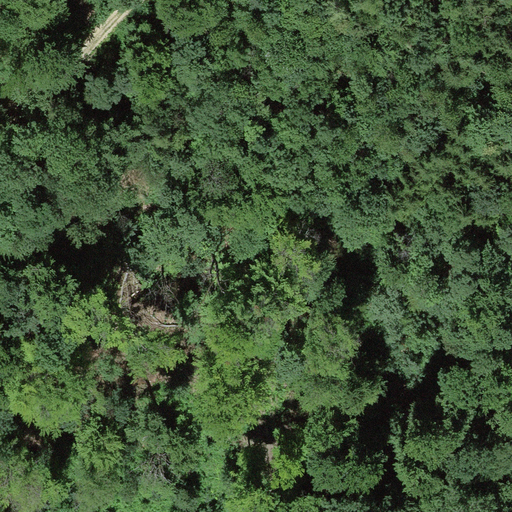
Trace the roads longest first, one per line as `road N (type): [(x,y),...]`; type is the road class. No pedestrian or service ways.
road 1 (track): [(511,69),(442,112),(384,169),(309,191),(216,190),(120,215),(0,280)]
road 2 (track): [(0,98),(33,86),(133,0)]
